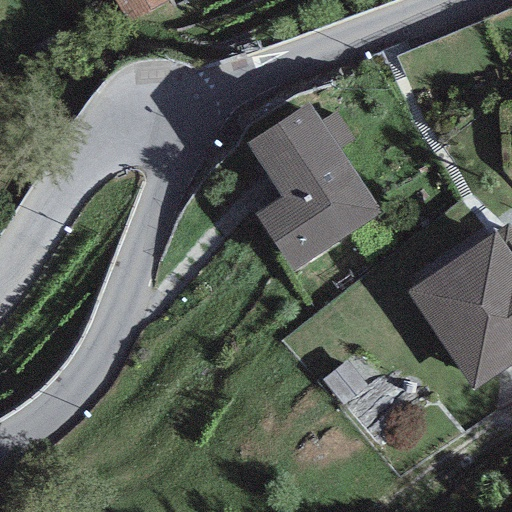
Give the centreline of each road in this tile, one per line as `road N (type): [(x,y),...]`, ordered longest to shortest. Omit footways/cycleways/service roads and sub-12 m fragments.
road 1 (tertiary): [(0,447),(66,402),(100,352),(177,153),(171,109)]
road 2 (tertiary): [(171,109),(465,0)]
road 3 (unclassified): [(0,282),(113,113),(141,99),(171,109)]
road 4 (track): [(511,427),(398,511)]
